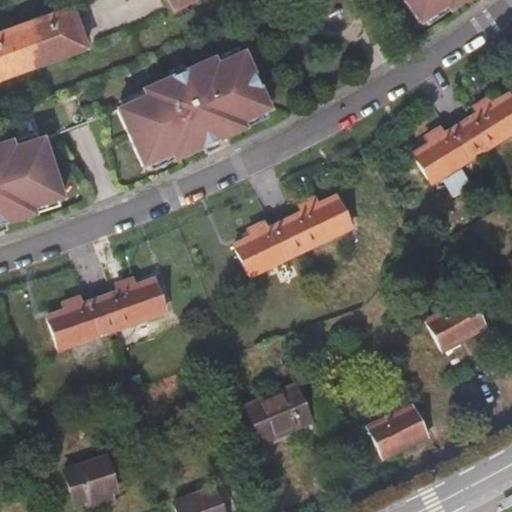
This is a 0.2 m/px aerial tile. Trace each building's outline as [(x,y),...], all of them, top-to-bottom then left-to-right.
[(197,0),(170,0),(177,11),(197,0)] [(406,0),(423,23),(449,6),(453,12),(470,0),(406,0)] [(21,28),(36,69),(86,50),(71,9),(45,19),(21,28)] [(0,82),(36,69),(21,28),(0,36),(0,82)] [(172,154),(175,160),(213,144),(245,130),(242,124),(269,112),(245,55),(218,67),(215,60),(145,90),(148,97),(119,109),(144,166),(172,154)] [(461,126),(480,154),(511,133),(511,101),(508,96),(491,107),(487,100),(479,104),(471,109),(476,117),(461,126)] [(480,154),(461,126),(445,136),(440,130),(433,134),(426,139),(430,146),(414,156),(432,185),(480,154)] [(0,235),(2,234),(38,224),(36,217),(66,208),(46,141),(16,151),(14,144),(0,148),(0,235)] [(304,216),(287,224),(302,254),(354,231),(338,199),(319,209),(315,201),(308,205),(300,209),(304,216)] [(252,277),(302,254),(287,224),(270,232),(266,224),(258,228),(250,232),(254,239),(238,247),(252,277)] [(116,295),(100,301),(112,333),(166,314),(153,281),(134,288),(132,282),(121,285),(114,288),(116,295)] [(441,350),(486,327),(470,297),(425,321),(441,350)] [(59,352),(112,333),(100,301),(82,308),(79,300),(70,303),(62,306),(65,314),(47,320),(59,352)] [(297,384),(245,407),(260,444),(312,421),(297,384)] [(412,406),(368,429),(383,458),(427,435),(412,406)] [(89,511),(115,503),(111,492),(115,491),(104,459),(63,473),(75,506),(85,502),(89,511)] [(224,511),(217,488),(174,500),(177,511),(224,511)]
